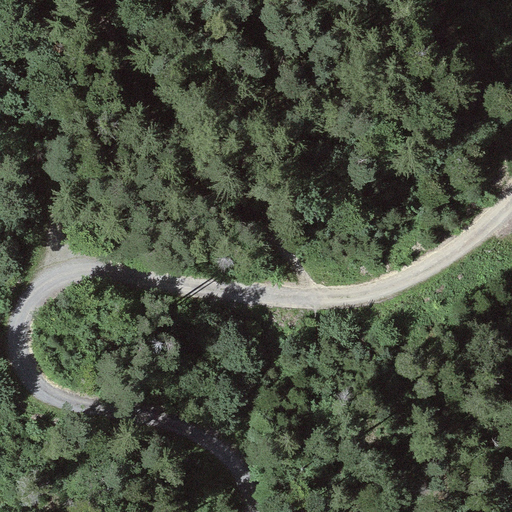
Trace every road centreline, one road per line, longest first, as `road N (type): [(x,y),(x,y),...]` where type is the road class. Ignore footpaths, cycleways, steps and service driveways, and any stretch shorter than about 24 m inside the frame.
road 1 (track): [(316,298),(95,273),(26,302),(15,325),(14,352),(32,391),(74,409),(199,437),(242,473),(254,511)]
road 2 (track): [(511,204),(436,267),(374,293),(316,298)]
